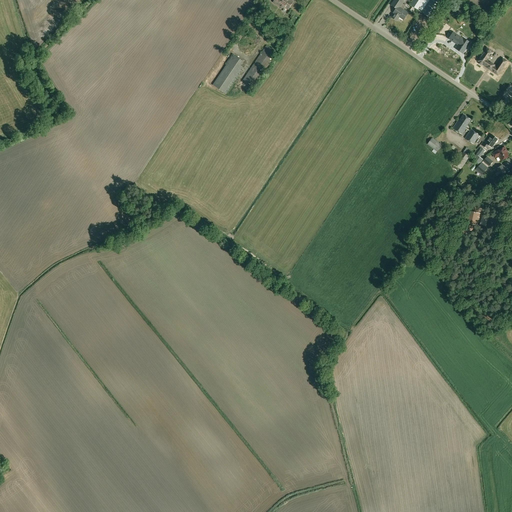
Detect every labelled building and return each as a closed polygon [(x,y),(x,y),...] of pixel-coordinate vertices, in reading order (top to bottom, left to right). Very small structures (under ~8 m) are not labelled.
[(289,9),(293,2),(290,0),(274,0),(273,2),(279,6),(280,6),(284,9),(285,7),(289,9)] [(395,20),(398,16),(404,20),(408,13),(400,8),(405,1),(403,0),(394,0),(391,5),(396,8),(393,13),(394,14),(392,17),(395,20)] [(443,0),(413,0),(411,4),(418,9),(419,8),(423,11),(422,12),(431,18),(443,0)] [(457,48),(463,52),(470,42),(464,38),(463,39),(453,32),(449,38),(457,44),(457,43),(459,45),(457,48)] [(254,87),(277,52),(266,46),(243,80),(254,87)] [(507,61),(503,59),(496,68),(487,61),(493,52),(487,48),(478,61),(498,74),(507,61)] [(228,63),(227,63),(213,85),(226,94),(241,72),(228,63)] [(464,115),(460,121),(467,125),(471,119),(464,115)] [(468,126),(467,125),(460,121),(458,120),(453,128),(462,134),(468,126)] [(480,135),(471,129),(465,138),(474,144),(480,135)] [(486,148),(489,145),(492,147),(497,139),(492,135),(487,142),(486,141),(483,146),(486,148)] [(439,142),(432,137),(427,145),(433,149),(439,142)] [(442,145),(439,142),(433,149),(437,152),(442,145)] [(470,156),(473,152),(467,147),(464,151),(454,164),(461,169),(470,156)] [(484,160),(480,157),(486,150),(482,147),(473,159),(480,165),(484,160)] [(507,153),(505,147),(497,151),(497,152),(493,154),(495,157),(499,155),(501,160),(508,157),(506,153),(507,153)] [(487,156),(483,161),(489,166),(493,161),(487,156)] [(482,162),(475,170),(476,170),(482,175),(488,167),(482,162)] [(499,172),(496,174),(498,177),(507,172),(503,165),(497,169),(499,172)] [(460,217),(467,218),(464,229),(472,231),(474,224),(477,225),(479,214),(476,213),(478,205),(473,204),(471,212),(468,211),(468,213),(461,212),(460,217)]
